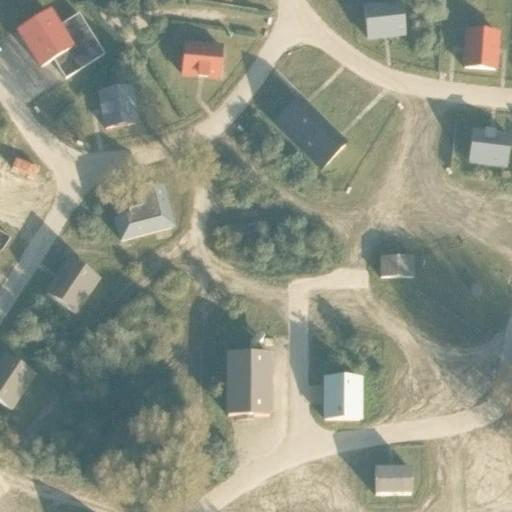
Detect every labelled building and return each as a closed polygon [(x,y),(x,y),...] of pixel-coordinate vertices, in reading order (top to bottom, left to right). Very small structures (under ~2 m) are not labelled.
[(404,38),(400,3),(362,7),(366,42),(404,38)] [(59,27),(49,12),(15,33),(38,71),(52,63),(64,81),(103,57),(78,15),(59,27)] [(500,34),(464,31),(461,70),(497,73),(500,34)] [(222,46),(183,43),(180,79),(219,82),(222,46)] [(138,126),(132,87),(97,93),(103,131),(138,126)] [(346,146),(298,99),(272,125),(320,173),(346,146)] [(510,135),(471,130),(467,165),(506,170),(510,135)] [(34,182),(39,172),(15,159),(10,169),(34,182)] [(150,191),(147,177),(130,181),(137,210),(126,213),(127,218),(112,222),(119,245),(174,231),(162,188),(150,191)] [(0,252),(10,239),(0,231),(0,252)] [(379,279),(412,278),(412,258),(379,258),(379,279)] [(99,281),(67,260),(44,295),(76,316),(99,281)] [(34,377),(3,355),(0,359),(0,405),(10,412),(34,377)] [(270,419),(270,356),(225,356),(225,419),(270,419)] [(361,379),(322,379),(321,422),(361,422),(361,379)] [(374,496),(410,496),(410,470),(374,471),(374,496)]
